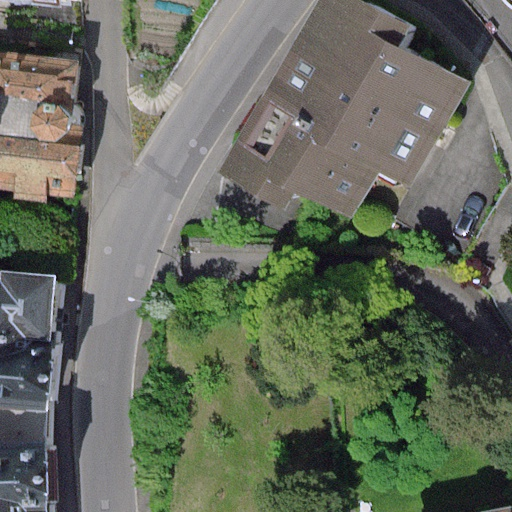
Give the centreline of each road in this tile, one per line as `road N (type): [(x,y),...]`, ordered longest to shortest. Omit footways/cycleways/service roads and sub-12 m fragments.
road 1 (residential): [(138,221),(105,328),(106,511)]
road 2 (residential): [(286,0),(138,221)]
road 3 (residential): [(108,0),(117,176),(138,221)]
